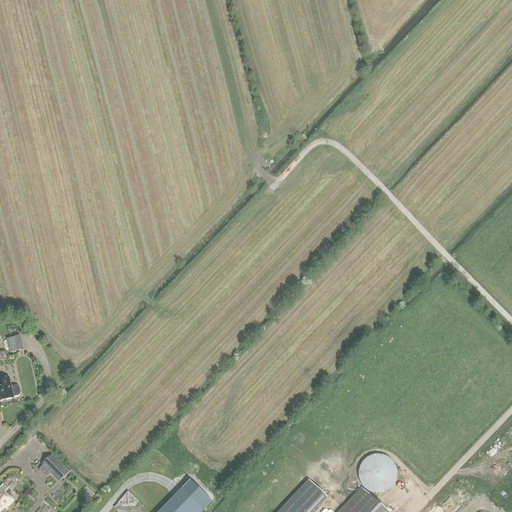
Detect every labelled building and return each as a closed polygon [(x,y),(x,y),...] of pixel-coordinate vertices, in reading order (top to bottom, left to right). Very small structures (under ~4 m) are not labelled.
[(23,335),(9,339),(12,353),(26,349),(23,335)] [(20,394),(19,388),(18,387),(16,386),(10,388),(8,379),(0,380),(0,401),(13,399),(13,398),(18,397),(19,396),(20,394)] [(393,462),(388,458),(383,456),(378,455),(372,456),(367,458),(363,462),(360,467),(359,472),(359,478),(360,483),(363,488),(368,491),(373,494),(378,494),(384,493),(389,491),(393,487),(396,482),(397,477),(397,471),(396,466),(393,462)] [(67,471),(52,457),(42,467),(57,481),(67,471)] [(279,511),(313,511),(326,498),(309,481),(279,511)] [(2,485),(0,487),(0,511),(4,508),(6,510),(14,501),(5,493),(8,489),(2,485)] [(182,489),(159,511),(201,511),(204,510),(182,489)] [(386,511),(362,489),(340,511),(386,511)]
